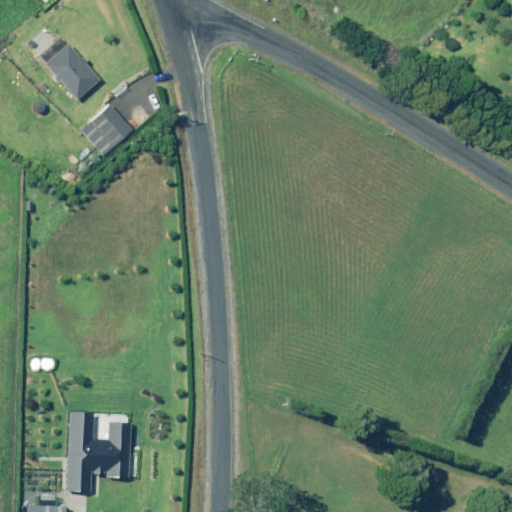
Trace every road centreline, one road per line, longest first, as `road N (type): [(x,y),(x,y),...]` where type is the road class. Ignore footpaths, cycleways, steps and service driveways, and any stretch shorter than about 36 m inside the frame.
road 1 (unclassified): [(219,511),(219,354),(207,200),(172,26)]
road 2 (unclassified): [(511,188),(259,38),(208,22),(172,26)]
